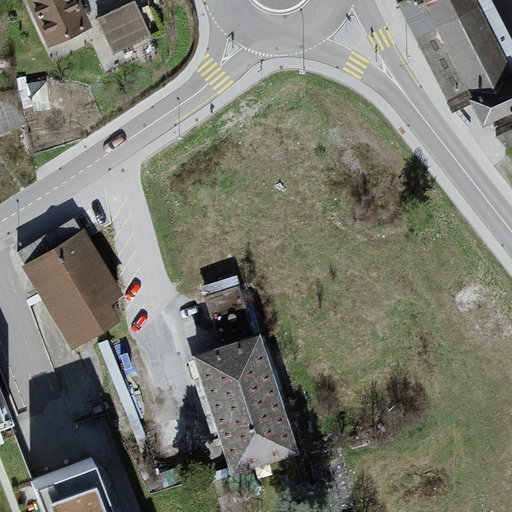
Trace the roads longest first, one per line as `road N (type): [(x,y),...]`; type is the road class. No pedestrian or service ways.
road 1 (residential): [(245,22),(202,88),(0,222)]
road 2 (tertiary): [(511,231),(366,47),(324,12)]
road 3 (residential): [(0,282),(52,418),(45,440),(22,450)]
